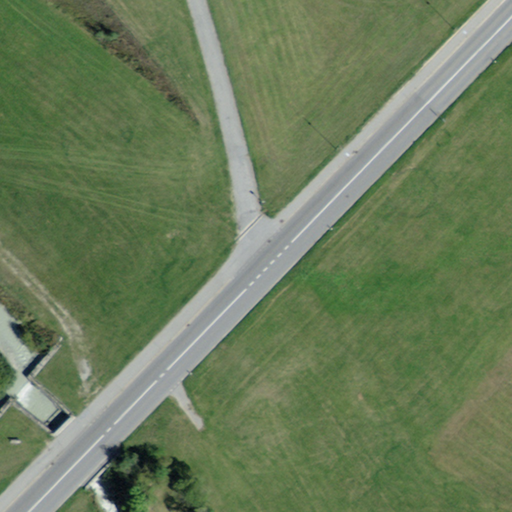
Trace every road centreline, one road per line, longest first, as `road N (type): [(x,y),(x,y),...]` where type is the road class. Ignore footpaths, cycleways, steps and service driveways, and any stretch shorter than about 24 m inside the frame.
road 1 (primary): [(511,17),(265,268)]
road 2 (primary): [(265,268),(27,511)]
road 3 (residential): [(265,268),(191,0)]
